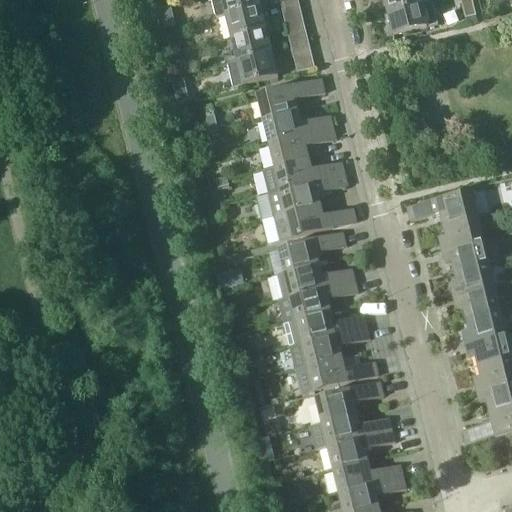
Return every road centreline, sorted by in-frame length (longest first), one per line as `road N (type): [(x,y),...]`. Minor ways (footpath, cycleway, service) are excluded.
road 1 (unclassified): [(104,0),(229,511)]
road 2 (residential): [(454,496),(328,0)]
